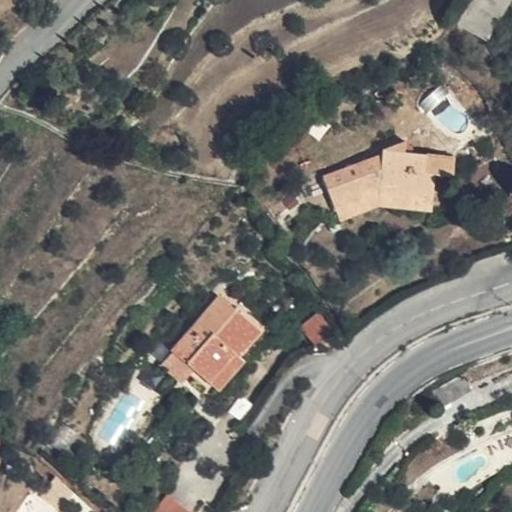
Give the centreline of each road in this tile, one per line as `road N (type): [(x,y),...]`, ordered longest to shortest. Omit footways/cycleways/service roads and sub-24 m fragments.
road 1 (tertiary): [(511,282),(416,316),(374,347),(318,409),(264,511)]
road 2 (secondary): [(311,511),(345,443),(400,378),(511,327)]
